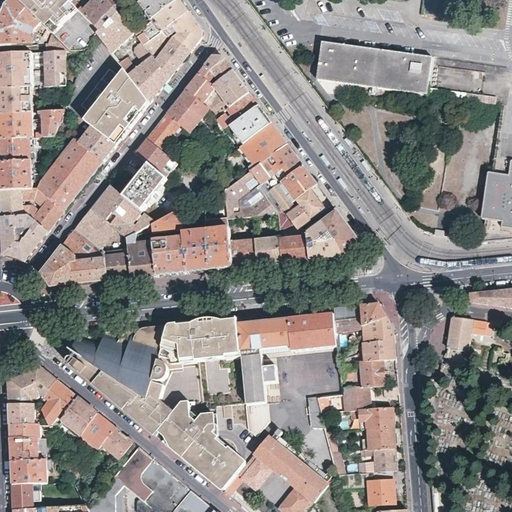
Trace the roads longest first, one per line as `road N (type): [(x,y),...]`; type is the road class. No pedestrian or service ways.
road 1 (tertiary): [(402,281),(29,315)]
road 2 (residential): [(18,294),(221,31)]
road 3 (residential): [(402,281),(221,31)]
road 4 (residential): [(22,340),(232,511)]
road 5 (tertiary): [(422,511),(411,359)]
road 6 (residential): [(0,389),(4,511)]
